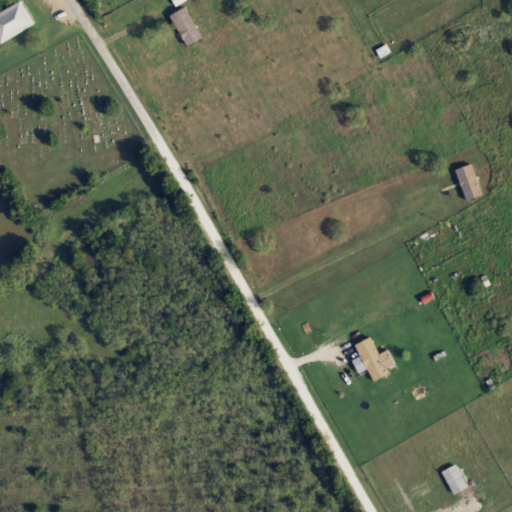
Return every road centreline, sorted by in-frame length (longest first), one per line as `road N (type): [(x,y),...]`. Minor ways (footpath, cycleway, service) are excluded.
road 1 (residential): [(376,511),(74,0)]
road 2 (residential): [(163,150),(72,222),(33,273),(0,292)]
